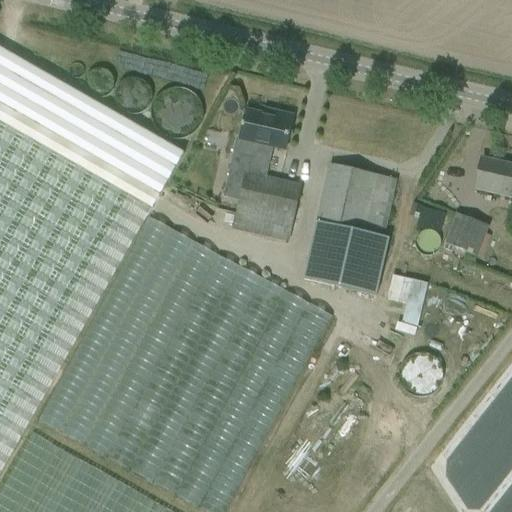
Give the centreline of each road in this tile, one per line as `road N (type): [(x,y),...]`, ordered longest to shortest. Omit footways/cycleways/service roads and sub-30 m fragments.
road 1 (tertiary): [(75,0),(511,105)]
road 2 (unclassified): [(370,511),(511,328)]
